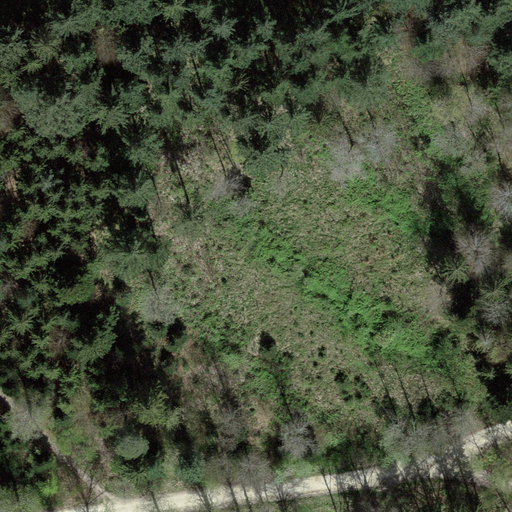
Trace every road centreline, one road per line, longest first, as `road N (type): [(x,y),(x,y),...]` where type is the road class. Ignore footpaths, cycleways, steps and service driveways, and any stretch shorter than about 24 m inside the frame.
road 1 (track): [(107,511),(426,466),(511,429)]
road 2 (track): [(0,394),(35,428),(151,506)]
